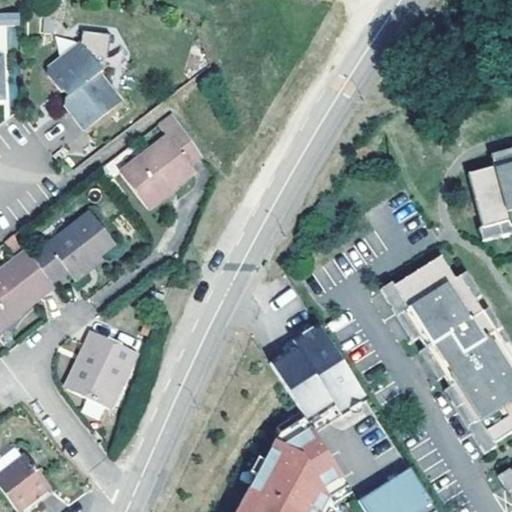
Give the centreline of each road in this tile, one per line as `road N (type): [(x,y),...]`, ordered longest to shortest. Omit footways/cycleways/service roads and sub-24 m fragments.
road 1 (tertiary): [(401,0),(257,235),(132,496)]
road 2 (residential): [(73,317),(20,361),(117,488),(132,496)]
